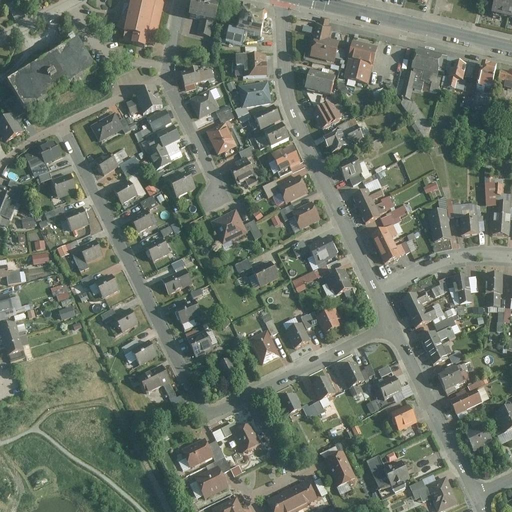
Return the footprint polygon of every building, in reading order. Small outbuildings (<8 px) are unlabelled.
[(130,0),(129,5),(161,14),(164,0),(130,0)] [(511,0),(495,0),(492,15),(511,19),(511,0)] [(194,1),(190,20),(201,22),(198,36),(212,39),(215,26),(217,26),(221,7),(194,1)] [(161,14),(129,5),(115,28),(124,33),(123,43),(145,48),(146,44),(154,46),(161,14)] [(265,16),(243,11),(238,33),(231,31),(227,46),(243,50),(247,35),(264,39),(268,21),(267,18),(265,16)] [(317,26),(309,58),(334,63),(339,43),(329,40),(332,28),(329,27),(331,21),(322,19),(321,26),(317,26)] [(27,114),(100,68),(81,39),(8,85),(15,96),(27,114)] [(378,49),(354,43),(345,80),(369,86),(378,49)] [(442,56),(417,51),(413,70),(415,71),(414,75),(407,74),(401,100),(411,102),(413,91),(423,92),(425,83),(432,84),(430,93),(439,95),(443,77),(438,76),(442,56)] [(267,79),(266,58),(237,58),(237,69),(244,69),(244,80),(267,79)] [(444,77),(442,88),(463,93),(466,82),(464,82),(465,78),(467,68),(452,64),(450,73),(448,78),(444,77)] [(481,67),(476,90),(484,92),(483,95),(490,96),(496,70),(481,67)] [(181,75),(185,88),(201,83),(197,70),(181,75)] [(336,77),(311,71),(306,92),(331,98),(336,77)] [(511,73),(501,71),(498,87),(505,88),(504,90),(508,91),(507,93),(506,98),(511,99),(511,95),(511,73)] [(239,88),(242,110),(246,109),(272,106),(269,84),(239,88)] [(142,113),(143,116),(163,108),(155,88),(135,95),(138,100),(127,105),(131,117),(142,113)] [(190,101),(200,121),(219,111),(210,92),(190,101)] [(13,114),(16,119),(27,114),(15,96),(4,103),(11,116),(13,114)] [(316,115),(315,118),(319,123),(318,126),(319,128),(322,129),(323,130),(340,120),(339,119),(340,116),(339,114),(337,114),(333,108),(331,107),(329,108),(328,106),(325,106),(318,109),(317,112),(318,114),(316,115)] [(216,114),(219,120),(232,113),(229,107),(216,114)] [(255,117),(261,131),(281,122),(274,108),(255,117)] [(252,119),(246,109),(242,110),(238,110),(236,112),(242,124),(252,119)] [(154,133),(171,124),(165,111),(147,120),(154,133)] [(232,113),(219,120),(222,126),(235,119),(232,113)] [(11,116),(0,122),(0,133),(7,144),(25,133),(16,119),(13,114),(11,116)] [(90,128),(99,145),(124,131),(119,123),(115,115),(90,128)] [(124,121),(119,123),(124,131),(127,135),(131,132),(124,121)] [(207,135),(218,157),(236,148),(225,126),(207,135)] [(357,126),(324,142),(331,156),(350,147),(349,145),(354,143),(355,144),(364,140),(357,126)] [(271,148),(272,150),(289,141),(282,127),(265,136),(266,137),(256,141),(261,153),(271,148)] [(158,138),(147,143),(151,151),(153,150),(154,151),(163,147),(164,150),(165,150),(180,142),(173,129),(158,137),(158,138)] [(36,165),(38,169),(61,157),(56,145),(41,152),(45,161),(36,165)] [(292,147),(272,156),(280,174),(291,169),(300,165),(292,147)] [(252,149),(240,155),(243,162),(256,156),(252,149)] [(165,151),(151,159),(157,172),(172,165),(165,151)] [(96,164),(104,177),(118,169),(110,156),(96,164)] [(338,166),(345,181),(350,179),(361,173),(354,159),(338,166)] [(120,168),(124,175),(138,166),(134,160),(120,168)] [(231,172),(238,186),(245,182),(249,189),(259,184),(249,163),(231,172)] [(138,166),(124,175),(127,180),(141,172),(138,166)] [(18,172),(10,169),(6,178),(14,181),(18,172)] [(293,174),(291,169),(280,174),(278,174),(281,180),(293,174)] [(169,183),(177,179),(175,173),(163,179),(165,185),(169,183)] [(361,173),(350,179),(354,187),(363,183),(366,181),(361,173)] [(40,178),(42,185),(54,181),(52,174),(40,178)] [(177,179),(169,183),(177,200),(196,190),(187,174),(177,179)] [(286,206),(309,194),(301,177),(279,188),(277,189),(280,194),(286,206)] [(53,184),(58,199),(78,192),(73,178),(53,184)] [(372,178),(366,181),(363,183),(365,187),(375,182),(372,178)] [(23,186),(12,182),(10,188),(11,188),(21,192),(23,186)] [(113,192),(122,207),(138,198),(128,182),(113,192)] [(269,200),(280,194),(277,189),(279,188),(276,183),(264,189),(269,200)] [(150,197),(158,193),(154,185),(146,189),(150,197)] [(21,192),(11,188),(9,194),(19,198),(22,192),(21,192)] [(353,199),(360,213),(375,206),(373,202),(384,197),(380,191),(370,195),(368,192),(353,199)] [(3,193),(0,201),(0,225),(10,230),(22,200),(3,193)] [(153,198),(141,205),(145,212),(157,205),(153,198)] [(447,212),(449,220),(455,219),(453,208),(452,201),(446,201),(447,212)] [(495,217),(493,237),(511,238),(511,222),(511,218),(511,204),(497,203),(496,217),(495,217)] [(321,222),(313,205),(296,214),(292,215),(294,219),(300,232),(321,222)] [(375,206),(360,213),(366,226),(381,219),(381,217),(388,214),(383,205),(376,208),(375,206)] [(30,209),(23,206),(20,215),(27,217),(30,209)] [(460,207),(453,208),(455,219),(462,218),(460,207)] [(292,215),(296,214),(293,208),(281,213),(286,223),(294,219),(292,215)] [(63,209),(47,216),(49,221),(65,215),(63,209)] [(67,218),(73,234),(91,228),(84,211),(67,218)] [(236,212),(211,224),(222,248),(248,235),(236,212)] [(447,212),(429,215),(434,244),(452,241),(449,220),(447,212)] [(131,222),(138,236),(155,227),(148,214),(131,222)] [(35,218),(22,220),(23,229),(36,227),(35,218)] [(480,237),(478,219),(462,221),(464,238),(480,237)] [(263,239),(254,223),(247,227),(256,243),(263,239)] [(162,233),(165,239),(174,234),(171,228),(162,233)] [(372,238),(378,252),(394,244),(392,240),(398,237),(394,228),(372,238)] [(328,239),(308,248),(317,268),(326,264),(337,259),(328,239)] [(146,249),(153,264),(170,256),(163,241),(146,249)] [(77,242),(58,250),(62,260),(81,252),(77,242)] [(309,254),(303,243),(291,249),(297,260),(309,254)] [(75,259),(82,275),(91,270),(89,267),(105,260),(98,244),(82,251),(84,255),(75,259)] [(397,249),(394,244),(378,252),(385,265),(406,256),(402,246),(397,249)] [(49,254),(33,256),(34,267),(51,264),(49,254)] [(172,267),(175,272),(186,267),(183,261),(172,267)] [(248,262),(236,268),(240,276),(252,270),(248,262)] [(270,264),(253,273),(262,290),(279,280),(270,264)] [(325,281),(332,277),(326,264),(317,268),(319,272),(315,273),(318,280),(324,278),(325,281)] [(0,280),(8,280),(9,287),(22,285),(20,272),(9,274),(8,268),(0,268),(0,280)] [(162,283),(168,297),(192,286),(186,272),(162,283)] [(353,291),(344,272),(332,277),(325,281),(324,281),(330,295),(327,296),(330,302),(353,291)] [(501,310),(503,277),(487,276),(486,310),(501,310)] [(474,305),(470,277),(453,279),(455,295),(458,295),(461,307),(474,305)] [(82,283),(85,289),(96,283),(93,278),(82,283)] [(97,286),(105,302),(121,294),(114,278),(97,286)] [(55,280),(47,282),(50,292),(57,290),(55,280)] [(192,296),(194,301),(204,297),(201,291),(192,296)] [(402,303),(408,316),(424,309),(423,307),(430,303),(426,294),(419,298),(418,296),(402,303)] [(9,296),(0,297),(0,315),(13,312),(9,296)] [(175,311),(182,327),(201,319),(194,303),(175,311)] [(73,309),(59,313),(62,322),(76,318),(73,309)] [(424,309),(408,316),(415,330),(438,320),(433,310),(426,313),(424,309)] [(336,311),(317,321),(324,336),(340,328),(338,323),(341,321),(336,311)] [(117,321),(119,320),(114,312),(103,319),(107,326),(117,321)] [(117,321),(124,334),(139,326),(132,312),(119,320),(117,321)] [(313,328),(308,317),(302,320),(307,331),(313,328)] [(279,335),(273,323),(266,326),(273,338),(279,335)] [(0,329),(0,332),(4,345),(27,337),(26,334),(20,336),(16,325),(0,329)] [(310,344),(302,326),(286,334),(295,352),(310,344)] [(421,340),(427,353),(442,346),(441,344),(449,340),(451,343),(458,341),(452,329),(437,336),(436,334),(421,340)] [(280,360),(268,334),(251,342),(264,368),(280,360)] [(189,344),(196,360),(213,353),(205,336),(189,344)] [(27,337),(4,345),(8,359),(10,359),(25,354),(23,349),(30,347),(27,337)] [(133,354),(142,349),(138,342),(124,351),(128,358),(133,354)] [(133,354),(141,368),(159,358),(151,344),(142,349),(133,354)] [(442,346),(427,353),(434,367),(449,360),(447,357),(452,354),(449,348),(444,351),(442,346)] [(450,357),(453,364),(464,359),(461,353),(450,357)] [(27,360),(25,354),(10,359),(12,365),(27,360)] [(233,361),(218,369),(226,386),(242,378),(233,361)] [(356,364),(340,371),(354,399),(363,394),(359,385),(365,383),(361,375),(356,364)] [(440,377),(447,393),(470,382),(467,375),(474,371),(471,364),(458,370),(458,369),(440,377)] [(366,372),(361,375),(365,383),(376,377),(371,367),(365,370),(366,372)] [(141,379),(149,396),(165,389),(171,401),(177,398),(171,386),(172,386),(164,368),(141,379)] [(379,374),(382,380),(393,374),(390,369),(379,374)] [(327,379),(313,386),(321,403),(324,410),(331,407),(328,401),(335,397),(327,379)] [(395,379),(378,387),(385,403),(402,394),(395,379)] [(452,406),(457,417),(467,412),(483,406),(478,394),(452,406)] [(302,411),(294,396),(280,404),(288,419),(302,411)] [(368,405),(371,414),(379,411),(376,402),(368,405)] [(324,410),(321,403),(314,406),(320,417),(326,414),(324,410)] [(409,408),(391,416),(400,434),(418,426),(409,408)] [(511,409),(497,416),(509,443),(511,441),(511,409)] [(467,412),(457,417),(460,422),(469,418),(467,412)] [(471,424),(474,430),(485,425),(482,418),(471,424)] [(474,430),(465,434),(474,455),(494,445),(485,425),(474,430)] [(261,448),(250,427),(232,437),(243,458),(261,448)] [(362,435),(358,427),(353,430),(357,438),(362,435)] [(191,471),(214,460),(208,448),(205,442),(182,454),(191,471)] [(217,444),(208,448),(214,460),(216,465),(226,460),(217,444)] [(356,482),(343,455),(325,463),(339,491),(356,482)] [(396,460),(394,455),(387,458),(389,463),(396,460)] [(232,473),(226,460),(216,465),(218,469),(222,477),(232,473)] [(402,465),(385,472),(380,460),(368,466),(381,492),(392,487),(393,490),(410,482),(402,465)] [(218,469),(194,481),(205,503),(229,490),(222,477),(218,469)] [(447,511),(459,507),(447,481),(426,490),(424,484),(411,490),(416,503),(421,500),(423,505),(432,501),(436,511),(447,511)] [(329,496),(321,482),(316,484),(324,499),(329,496)] [(308,483),(287,494),(296,511),(302,511),(319,504),(308,483)] [(272,511),(296,511),(287,494),(268,504),(272,511)] [(243,511),(237,501),(213,511),(243,511)]
